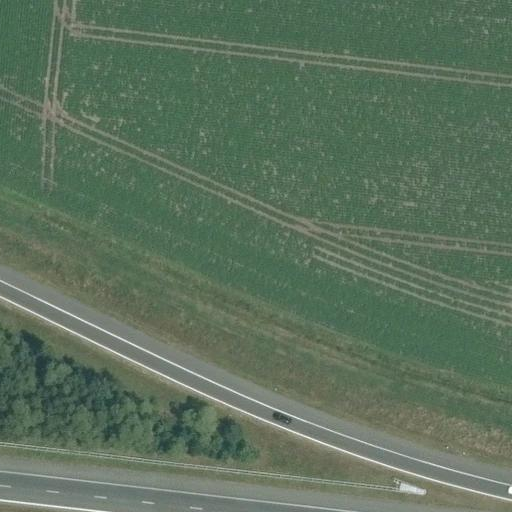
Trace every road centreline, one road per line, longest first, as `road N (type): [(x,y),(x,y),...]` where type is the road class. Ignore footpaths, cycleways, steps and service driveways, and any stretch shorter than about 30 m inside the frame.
road 1 (motorway): [(511,491),(246,408),(0,288)]
road 2 (motorway): [(224,511),(0,485)]
